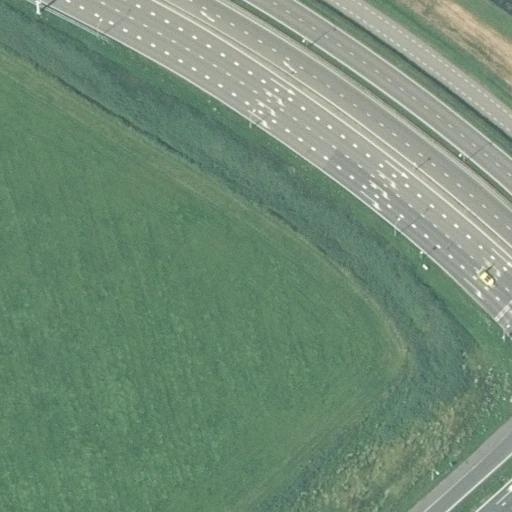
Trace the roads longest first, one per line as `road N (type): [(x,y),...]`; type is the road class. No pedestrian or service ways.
road 1 (primary): [(92,0),(297,123),(511,296)]
road 2 (primary): [(511,233),(340,97),(185,0)]
road 3 (unclassified): [(511,130),(336,0)]
